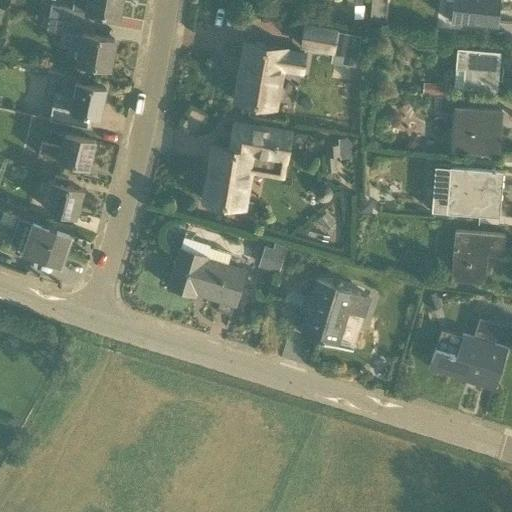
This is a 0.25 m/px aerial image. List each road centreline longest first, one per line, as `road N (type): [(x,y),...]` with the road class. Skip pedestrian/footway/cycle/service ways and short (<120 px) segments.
road 1 (residential): [(511,457),(89,322)]
road 2 (residential): [(89,322),(120,224),(166,0)]
